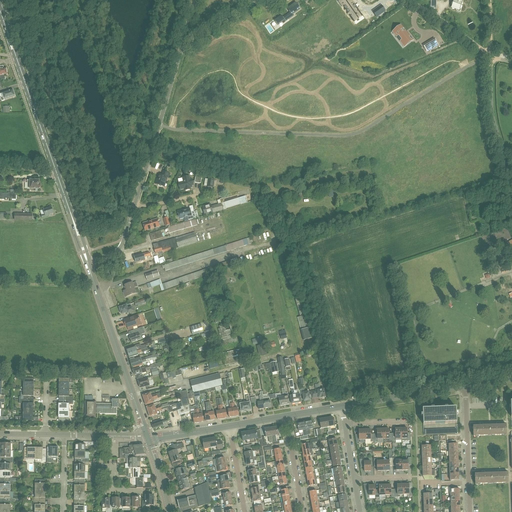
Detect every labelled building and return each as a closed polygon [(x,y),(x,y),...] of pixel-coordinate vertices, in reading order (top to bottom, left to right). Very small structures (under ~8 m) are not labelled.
[(341,0),(340,1),(349,14),(351,13),(354,18),(356,17),(357,16),(358,15),(360,14),(356,8),(354,6),(351,1),(349,0),(341,0)] [(453,0),(451,7),(456,9),(460,10),(460,9),(463,1),(462,1),(461,0),(453,0)] [(283,18),(281,16),(274,21),(277,25),(284,20),(285,22),(294,15),(293,14),(300,9),(296,2),(286,9),(289,13),(283,18)] [(381,6),(373,12),(376,17),(379,15),(378,14),(382,12),(382,13),(385,11),(381,6)] [(401,26),(394,31),(398,36),(399,35),(403,39),(400,41),(404,46),(411,41),(408,37),(410,36),(401,25),(401,26)] [(429,43),(424,46),(427,51),(432,48),(429,43)] [(2,93),(3,97),(1,98),(2,100),(4,100),(15,97),(13,90),(2,93)] [(166,181),(167,178),(168,178),(170,174),(163,172),(161,175),(159,174),(157,179),(156,179),(155,184),(158,185),(158,186),(160,187),(161,187),(161,186),(164,187),(165,183),(166,181)] [(190,188),(191,188),(192,187),(191,186),(193,185),(192,179),(189,180),(189,176),(183,178),(184,181),(183,183),(178,184),(180,189),(184,188),(184,191),(190,190),(190,188)] [(27,189),(30,189),(39,189),(39,188),(40,188),(41,188),(41,185),(40,185),(39,185),(39,178),(34,178),(34,180),(27,180),(27,189)] [(205,179),(204,185),(207,185),(207,186),(207,187),(212,188),(214,179),(208,179),(205,179)] [(224,198),(219,199),(220,200),(221,204),(223,210),(226,209),(240,204),(247,202),(245,196),(238,198),(238,197),(231,199),(224,201),(224,198)] [(210,204),(202,207),(204,215),(213,213),(223,210),(221,204),(218,205),(218,204),(213,206),(211,206),(210,204)] [(51,207),(43,210),(45,215),(41,216),(42,218),(50,216),(50,215),(53,213),(51,207)] [(188,221),(195,219),(194,212),(194,211),(190,212),(189,209),(177,212),(179,219),(184,218),(188,217),(188,221)] [(145,231),(159,227),(157,219),(143,224),(145,231)] [(193,227),(192,221),(167,228),(169,234),(193,227)] [(160,231),(149,234),(151,241),(162,238),(160,231)] [(194,232),(175,239),(152,245),(155,253),(162,251),(163,253),(197,242),(194,232)] [(144,258),(148,257),(150,256),(149,252),(143,254),(134,257),(136,263),(145,260),(144,258)] [(152,272),(145,274),(147,280),(154,278),(159,276),(158,270),(152,272)] [(132,283),(124,285),(126,290),(123,291),(125,297),(136,293),(134,288),(138,287),(136,282),(132,283)] [(300,317),(297,317),(301,330),(300,330),(303,341),(312,338),(309,328),(306,315),(301,298),(295,300),(297,306),(300,317)] [(127,313),(133,311),(132,308),(127,309),(126,305),(119,308),(119,309),(119,311),(120,311),(121,314),(127,312),(127,313)] [(123,320),(125,325),(126,327),(127,326),(128,330),(133,329),(132,326),(136,324),(136,326),(140,324),(137,315),(123,320)] [(229,329),(226,330),(225,328),(226,328),(225,325),(222,326),(218,326),(219,329),(217,329),(221,346),(237,342),(232,319),(227,321),(229,329)] [(191,327),(193,335),(204,332),(201,324),(191,327)] [(143,327),(131,331),(132,336),(129,337),(131,343),(143,339),(141,335),(145,333),(143,327)] [(285,330),(279,332),(281,340),(287,338),(285,330)] [(259,338),(252,340),(253,344),(258,343),(263,341),(261,336),(259,336),(259,338)] [(126,350),(127,354),(145,349),(147,348),(146,345),(142,346),(142,347),(141,348),(140,344),(135,346),(135,347),(126,350)] [(145,349),(127,354),(129,358),(138,355),(137,354),(139,353),(148,351),(147,349),(147,348),(145,349)] [(222,355),(221,355),(224,366),(225,366),(243,362),(240,350),(222,355)] [(129,360),(131,364),(145,360),(154,358),(158,357),(158,354),(152,355),(145,358),(140,359),(140,357),(129,360)] [(145,360),(131,364),(132,369),(142,365),(142,366),(145,365),(144,363),(155,360),(154,358),(145,360)] [(282,358),(277,359),(280,372),(281,376),(286,375),(283,363),(282,358)] [(217,360),(210,362),(208,363),(210,368),(219,366),(217,360)] [(270,363),(271,369),(272,373),(278,372),(277,362),(270,363)] [(140,368),(133,370),(134,376),(135,375),(136,380),(142,379),(141,374),(145,373),(146,372),(146,370),(150,369),(163,366),(162,363),(154,364),(149,366),(140,368)] [(193,392),(193,393),(221,386),(222,385),(219,374),(190,381),(192,390),(193,392)] [(59,382),(59,389),(69,389),(70,379),(69,379),(69,376),(65,376),(65,379),(62,379),(59,378),(59,382)] [(23,389),(34,389),(34,382),(31,382),(31,378),(34,378),(23,378),(23,389)] [(151,380),(150,378),(147,378),(137,381),(139,388),(149,385),(152,384),(153,383),(152,381),(151,380)] [(316,391),(310,392),(312,398),(318,397),(319,398),(321,398),(322,398),(322,399),(324,398),(325,397),(323,390),(321,390),(321,388),(320,388),(319,385),(316,385),(315,386),(316,391)] [(302,395),(303,395),(304,402),(310,401),(308,392),(305,392),(305,390),(304,391),(304,388),(301,389),(302,395)] [(20,397),(20,400),(23,400),(34,400),(34,399),(31,399),(31,396),(34,396),(34,389),(23,389),(23,392),(20,392),(20,397)] [(69,389),(59,389),(59,396),(61,396),(61,400),(59,400),(73,400),(73,397),(69,397),(69,389)] [(187,391),(179,393),(182,406),(189,404),(189,402),(188,399),(187,394),(187,391)] [(263,398),(265,408),(271,407),(269,401),(269,399),(276,398),(275,394),(267,395),(268,397),(263,398)] [(157,396),(144,401),(144,402),(144,403),(145,404),(145,405),(153,403),(152,401),(162,398),(162,397),(161,395),(158,396),(157,396)] [(221,398),(218,398),(220,406),(222,418),(223,419),(224,418),(225,418),(227,418),(225,410),(223,410),(221,398)] [(110,400),(110,402),(112,402),(112,404),(112,407),(116,408),(119,408),(121,408),(121,404),(119,404),(119,399),(112,399),(112,400),(110,400)] [(19,400),(19,403),(23,403),(23,410),(33,410),(33,404),(31,404),(31,400),(33,400),(34,400),(23,400),(19,400)] [(58,411),(69,411),(69,404),(73,404),(73,400),(59,400),(61,400),(61,404),(58,404),(58,411)] [(116,414),(116,408),(112,407),(112,404),(96,403),(96,401),(88,401),(88,417),(96,417),(96,413),(116,414)] [(197,401),(195,401),(195,403),(196,406),(198,422),(199,422),(199,423),(201,422),(203,422),(202,414),(201,410),(198,410),(198,405),(197,403),(197,401)] [(175,404),(171,405),(173,412),(177,411),(177,410),(181,409),(180,407),(182,406),(181,402),(175,404)] [(167,409),(167,406),(162,407),(162,408),(161,408),(148,412),(148,414),(148,415),(149,416),(149,417),(157,415),(157,416),(161,414),(159,411),(165,409),(167,409)] [(177,410),(177,411),(179,415),(190,412),(188,406),(183,407),(183,406),(182,406),(180,407),(181,409),(177,410)] [(198,423),(198,422),(196,406),(193,406),(194,411),(190,412),(190,416),(192,416),(193,423),(195,423),(196,423),(198,423)] [(457,423),(456,409),(456,408),(422,409),(423,425),(457,423)] [(23,410),(23,416),(23,417),(18,417),(18,421),(33,421),(33,410),(23,410)] [(58,421),(69,422),(69,411),(58,411),(58,418),(64,418),(63,421),(58,421)] [(330,427),(333,426),(334,426),(332,417),(326,418),(327,427),(328,432),(327,432),(328,435),(335,434),(335,431),(331,432),(330,427)] [(321,428),(327,427),(326,418),(319,419),(321,428)] [(154,424),(152,425),(153,429),(163,426),(162,423),(168,422),(170,421),(169,419),(168,419),(167,419),(163,421),(161,421),(160,419),(156,421),(153,422),(154,424)] [(305,422),(307,435),(311,434),(310,429),(314,428),(312,421),(305,422)] [(308,439),(307,435),(305,422),(297,423),(299,431),(302,430),(303,436),(300,437),(300,440),(308,439)] [(496,425),(489,425),(489,436),(506,435),(506,425),(499,425),(499,423),(496,424),(496,425)] [(489,436),(489,425),(482,426),(482,424),(480,424),(480,426),(473,426),(473,436),(489,436)] [(277,427),(271,428),(272,436),(273,442),(273,445),(280,444),(279,441),(277,441),(276,435),(278,435),(278,433),(277,429),(277,427)] [(273,442),(272,436),(271,428),(264,429),(266,437),(268,436),(269,443),(273,442)] [(395,429),(395,433),(392,433),(392,441),(396,441),(396,440),(401,440),(401,441),(401,428),(395,429)] [(401,428),(401,441),(411,441),(410,433),(407,433),(407,428),(401,428)] [(371,442),(374,442),(374,434),(371,434),(371,429),(365,430),(365,440),(371,440),(371,442)] [(377,434),(374,434),(374,442),(377,442),(377,440),(383,439),(383,429),(377,429),(377,434)] [(389,429),(383,429),(383,439),(389,439),(389,441),(392,441),(392,433),(389,433),(389,429)] [(256,430),(249,432),(250,439),(251,443),(254,443),(256,442),(255,438),(257,438),(256,430)] [(365,430),(359,430),(359,435),(355,435),(356,442),(359,442),(359,440),(365,440),(365,430)] [(246,440),(247,444),(251,443),(250,439),(249,432),(241,433),(243,441),(246,440)] [(456,435),(447,436),(447,444),(448,444),(450,444),(455,444),(456,444),(456,435)] [(215,438),(209,439),(210,447),(217,446),(217,449),(223,448),(221,441),(216,442),(215,438)] [(310,443),(307,444),(303,445),(301,445),(302,451),(312,449),(313,449),(312,443),(318,442),(317,439),(309,440),(310,443)] [(328,440),(330,447),(337,446),(336,439),(328,440)] [(75,444),(74,451),(85,451),(85,446),(88,446),(88,443),(83,443),(83,444),(75,444)] [(172,452),(171,452),(169,453),(170,458),(179,455),(177,450),(180,449),(184,448),(183,443),(178,444),(170,446),(172,452)] [(124,449),(120,449),(120,458),(124,458),(124,454),(125,454),(125,458),(129,458),(129,454),(132,454),(133,456),(133,458),(137,458),(140,458),(140,456),(146,455),(143,445),(142,445),(133,445),(129,446),(129,448),(124,448),(124,449)] [(51,457),(58,457),(58,447),(50,447),(50,452),(47,452),(46,463),(51,463),(51,457)] [(259,447),(252,448),(253,452),(259,451),(260,456),(263,456),(261,447),(259,447)] [(272,456),(275,456),(282,455),(281,448),(273,450),(272,447),(263,448),(264,451),(271,450),(272,456)] [(24,460),(35,460),(35,448),(27,448),(24,448),(24,460)] [(42,448),(35,448),(35,460),(42,460),(42,461),(46,461),(46,449),(42,449),(42,448)] [(0,455),(0,461),(11,461),(11,458),(11,451),(5,451),(5,455),(0,455)] [(74,451),(74,462),(76,462),(79,462),(85,462),(89,462),(89,459),(85,459),(85,451),(74,451)] [(170,458),(172,463),(176,462),(177,465),(183,463),(182,460),(180,460),(179,455),(170,458)] [(214,466),(215,466),(225,464),(224,457),(213,459),(214,466)] [(256,457),(253,457),(246,459),(247,465),(254,464),(254,461),(257,460),(256,457)] [(127,458),(127,464),(129,464),(129,468),(130,468),(136,468),(140,468),(139,462),(141,462),(141,458),(140,458),(137,458),(133,458),(127,458)] [(390,471),(389,466),(393,466),(392,458),(389,458),(389,461),(383,461),(383,471),(390,471)] [(402,470),(402,460),(396,460),(396,458),(392,458),(393,466),(396,466),(396,471),(402,470)] [(402,460),(402,470),(408,470),(408,465),(411,465),(411,458),(408,458),(408,460),(402,460)] [(364,459),(359,459),(360,467),(364,467),(364,472),(371,471),(370,461),(364,461),(364,459)] [(377,459),(373,459),(374,467),(377,467),(377,471),(383,471),(383,461),(377,461),(377,459)] [(0,461),(0,467),(5,467),(5,471),(11,471),(11,464),(11,461),(0,461)] [(74,466),(74,472),(85,472),(85,465),(89,465),(89,462),(85,462),(79,462),(76,462),(76,466),(74,466)] [(226,470),(225,464),(215,466),(216,472),(219,472),(226,470)] [(175,472),(176,477),(185,474),(187,473),(185,467),(183,468),(183,467),(176,470),(177,471),(175,472)] [(130,468),(130,474),(133,474),(133,478),(144,478),(144,475),(144,474),(141,474),(141,468),(140,468),(136,468),(130,468)] [(0,475),(0,481),(11,481),(14,481),(17,481),(17,478),(11,478),(11,471),(5,471),(5,475),(0,475)] [(74,472),(74,478),(79,478),(79,482),(85,482),(85,479),(85,472),(74,472)] [(269,481),(273,480),(275,480),(279,479),(286,478),(285,472),(278,473),(279,476),(272,477),(273,478),(269,479),(269,481)] [(491,484),(491,473),(484,474),(484,472),(481,472),(481,474),(474,474),(475,484),(491,484)] [(498,473),(491,473),(491,484),(508,483),(508,473),(501,473),(501,472),(498,472),(498,473)] [(197,478),(198,480),(200,485),(205,483),(201,474),(191,478),(192,480),(197,478)] [(218,483),(221,483),(228,481),(227,475),(220,476),(220,480),(217,480),(218,483)] [(132,478),(132,486),(136,485),(136,488),(143,488),(143,485),(144,485),(144,478),(133,478),(132,478)] [(190,487),(187,478),(178,481),(181,490),(190,487)] [(286,478),(279,479),(275,480),(276,483),(280,482),(280,485),(277,486),(277,489),(284,487),(283,485),(287,484),(286,478)] [(35,480),(35,491),(45,491),(45,484),(41,484),(41,480),(35,480)] [(0,481),(0,487),(4,487),(4,492),(10,492),(10,484),(13,484),(14,481),(11,481),(0,481)] [(228,481),(221,483),(218,483),(219,489),(222,489),(229,488),(228,481)] [(74,486),(74,492),(85,492),(85,482),(79,482),(76,482),(76,486),(74,486)] [(179,508),(180,511),(182,511),(212,503),(211,497),(207,483),(194,488),(196,495),(177,499),(179,508)] [(397,489),(394,489),(394,497),(398,497),(399,497),(399,495),(403,495),(403,484),(397,485),(397,489)] [(409,484),(403,484),(403,495),(407,495),(407,497),(412,497),(412,489),(409,489),(409,484)] [(369,498),(369,496),(375,496),(375,490),(375,485),(368,486),(369,490),(365,490),(366,498),(369,498)] [(379,490),(375,490),(375,496),(375,498),(379,498),(379,499),(385,499),(385,495),(385,485),(379,485),(379,490)] [(385,485),(385,495),(391,495),(391,497),(394,497),(394,489),(391,489),(391,485),(385,485)] [(251,489),(252,495),(263,493),(263,491),(259,492),(258,487),(251,489)] [(32,497),(32,501),(33,501),(40,501),(41,497),(45,497),(45,491),(35,491),(35,497),(32,497)] [(0,495),(0,501),(10,502),(15,502),(15,498),(10,498),(10,492),(4,492),(4,496),(0,495)] [(74,492),(74,498),(79,498),(78,503),(84,503),(85,492),(74,492)] [(221,501),(224,500),(231,499),(230,492),(223,494),(223,497),(220,497),(221,501)] [(253,502),(261,500),(260,497),(264,497),(263,493),(252,495),(253,502)] [(154,505),(154,496),(146,495),(146,505),(154,505)] [(112,507),(119,507),(119,509),(122,509),(122,507),(123,501),(120,501),(120,498),(113,498),(112,507)] [(106,508),(105,511),(112,511),(112,507),(110,507),(110,499),(102,499),(102,508),(106,508)] [(0,501),(0,507),(4,508),(4,511),(7,511),(10,511),(10,502),(0,501)] [(33,501),(33,505),(35,505),(34,511),(35,511),(44,511),(45,506),(40,506),(40,501),(33,501)] [(337,509),(341,508),(348,507),(347,501),(339,502),(336,503),(337,509)] [(74,507),(73,511),(86,511),(87,506),(84,506),(84,503),(78,503),(76,503),(76,507),(74,507)]
